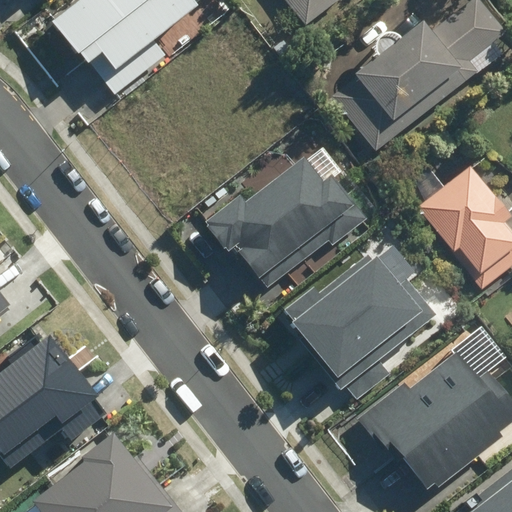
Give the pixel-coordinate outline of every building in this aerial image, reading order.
[(88,71),(111,99),(164,55),(155,44),(196,10),(187,0),(104,0),(60,36),(88,71)] [(287,0),(308,26),(340,0),(287,0)] [(402,134),(395,125),(463,72),(471,82),(502,58),(495,48),(510,36),(479,0),(472,0),(430,36),(423,27),(381,63),(377,58),(330,99),(375,158),(402,134)] [(260,282),(352,211),(328,180),(321,186),(301,161),(242,207),(237,200),(202,228),(226,258),(235,250),(260,282)] [(508,218),(468,166),(416,207),(451,252),(457,247),(476,272),(511,244),(511,236),(501,223),(508,218)] [(277,313),(338,388),(342,385),(351,396),(387,367),(378,356),(432,313),(403,276),(411,269),(391,244),(383,251),(376,243),(317,290),(313,284),(277,313)] [(0,310),(16,298),(0,278),(0,310)] [(0,452),(12,467),(99,398),(46,331),(0,367),(0,452)] [(408,389),(404,384),(358,421),(380,447),(386,442),(423,489),(433,481),(438,486),(499,437),(496,434),(511,420),(511,408),(482,372),(474,379),(453,353),(408,389)] [(172,511),(177,509),(114,429),(8,511),(172,511)] [(511,511),(511,464),(449,511),(511,511)]
